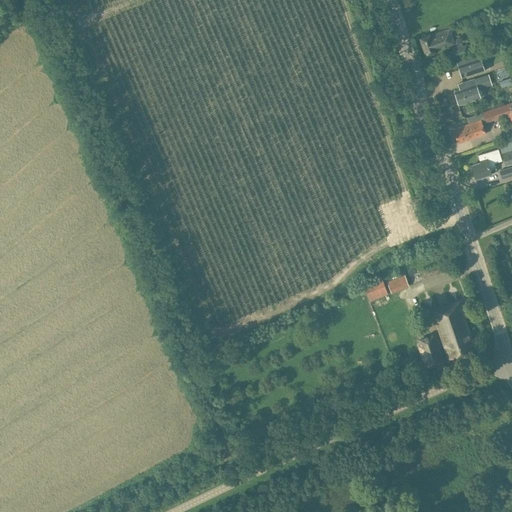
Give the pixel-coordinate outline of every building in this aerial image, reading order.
[(449,30),(429,36),(429,35),(420,38),(426,55),(435,52),(435,51),(454,45),(449,30)] [(479,54),(457,61),(458,66),(462,78),(485,71),(484,69),(479,54)] [(499,82),(501,87),(511,83),(511,82),(510,77),(499,82)] [(463,83),(465,89),(454,92),(458,104),(479,97),(474,79),(463,83)] [(468,124),(452,129),(457,143),(485,133),(482,123),(486,121),(486,122),(507,115),(510,122),(511,121),(511,101),(467,118),(468,124)] [(511,142),(497,147),(500,154),(501,154),(505,166),(511,164),(511,142)] [(472,165),(475,178),(497,171),(494,163),(501,160),(498,149),(477,155),(480,163),(472,165)] [(501,179),(511,175),(511,166),(499,170),(501,179)] [(405,275),(396,278),(386,281),(391,293),(409,287),(405,275)] [(388,294),(381,276),(363,283),(370,301),(388,294)] [(460,307),(434,316),(449,358),(475,349),(460,307)] [(424,367),(446,359),(437,334),(434,334),(434,332),(417,338),(418,340),(416,343),(424,367)]
